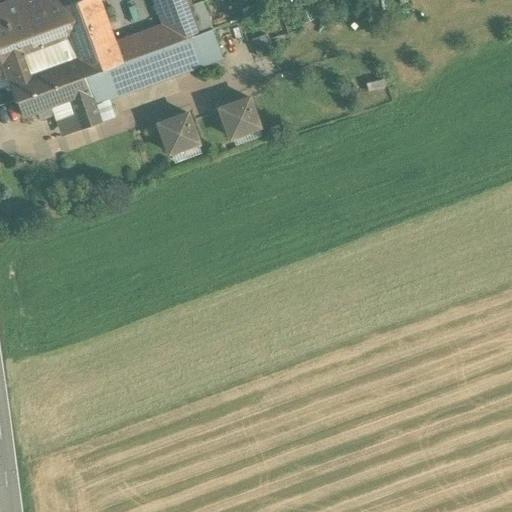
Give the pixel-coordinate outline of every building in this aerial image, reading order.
[(62,0),(17,0),(0,6),(0,54),(0,55),(0,88),(11,85),(16,100),(83,75),(120,62),(114,46),(97,0),(81,0),(65,6),(62,0)] [(156,0),(166,27),(114,46),(120,62),(120,63),(162,48),(200,34),(186,0),(156,0)] [(120,62),(83,75),(94,105),(174,76),(162,48),(120,63),(120,62)] [(83,75),(16,100),(22,117),(36,112),(39,120),(53,115),(50,107),(70,100),(74,114),(61,119),(65,132),(79,127),(80,130),(100,122),(94,105),(83,75)] [(248,98),(219,109),(230,138),(259,127),(248,98)] [(187,114),(158,124),(168,153),(198,143),(187,114)]
